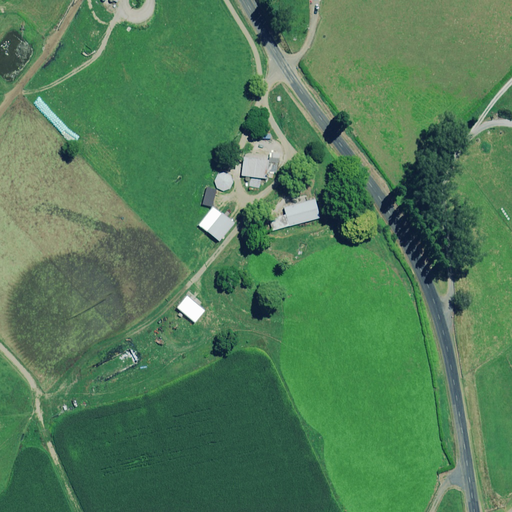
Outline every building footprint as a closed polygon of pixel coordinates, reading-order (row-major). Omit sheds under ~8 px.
[(260,160),(243,158),(241,176),(265,179),(266,173),(275,174),(277,162),(279,162),(280,156),(268,155),(267,161),(260,160)] [(219,190),(221,191),(222,191),(224,191),(225,191),(227,190),(228,189),(229,188),(230,187),(231,186),(231,184),(232,183),(232,181),(231,180),(231,178),(230,177),(229,176),(228,175),(227,174),(225,173),(224,173),(222,173),(221,173),(219,174),(218,175),(216,176),(215,177),(215,178),(214,180),(214,181),(214,183),(214,184),(215,186),(216,187),(217,188),(218,189),(219,190)] [(319,218),(314,200),(283,208),(285,215),(268,220),(271,231),(319,218)] [(233,223),(221,214),(206,232),(218,241),(233,223)] [(200,308),(192,301),(186,296),(176,308),(193,323),(203,311),(200,308)]
